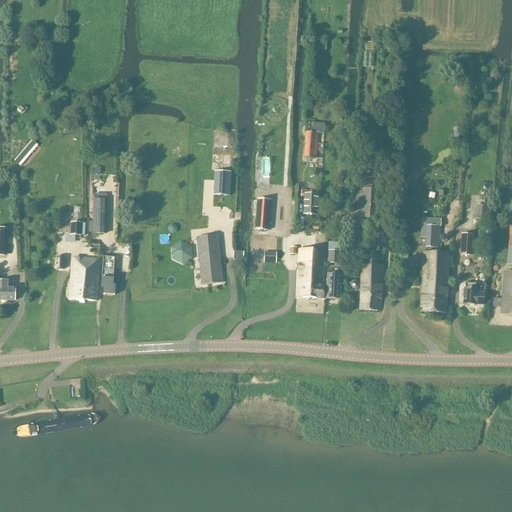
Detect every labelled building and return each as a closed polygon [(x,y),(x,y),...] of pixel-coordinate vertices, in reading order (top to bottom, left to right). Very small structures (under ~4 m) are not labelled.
[(365,32),(364,51),(373,51),(373,43),(378,43),(378,32),(365,32)] [(327,42),(317,41),(316,50),(327,50),(327,42)] [(305,132),(303,157),(316,158),(318,134),(324,135),(325,124),(312,123),(311,133),(305,132)] [(21,154),(20,151),(20,149),(19,147),(17,146),(14,143),(11,142),(9,142),(5,143),(1,145),(0,146),(0,160),(0,161),(2,163),(4,164),(7,165),(8,165),(11,165),(13,164),(17,162),(18,160),(19,158),(20,156),(21,154)] [(213,171),(212,194),(228,195),(229,171),(213,171)] [(361,172),(361,184),(361,189),(372,190),(372,185),(377,185),(377,173),(361,172)] [(378,219),(379,190),(372,190),(361,189),(352,189),(350,248),(366,248),(366,230),(370,230),(370,224),(367,224),(368,219),(378,219)] [(317,216),(318,196),(310,196),(310,191),(302,191),(301,197),(304,197),(304,215),(317,216)] [(93,200),(92,235),(106,235),(107,200),(93,200)] [(257,200),(255,230),(268,231),(270,201),(257,200)] [(65,233),(64,243),(76,244),(76,236),(85,236),(85,224),(82,224),(82,223),(71,223),(70,233),(65,233)] [(426,239),(426,247),(439,248),(440,228),(440,223),(435,223),(435,227),(427,227),(426,239)] [(461,234),(460,255),(471,256),(472,235),(461,234)] [(196,238),(201,285),(222,283),(217,236),(196,238)] [(172,260),(182,265),(192,259),(191,247),(181,242),(171,248),(172,260)] [(324,266),(325,252),(299,250),(298,271),(297,285),(297,287),(296,298),(324,299),(324,287),(323,287),(324,266)] [(339,265),(340,251),(328,251),(327,264),(339,265)] [(275,263),(276,254),(264,253),(264,262),(275,263)] [(362,253),(360,303),(360,311),(380,311),(381,290),(383,254),(362,253)] [(445,314),(448,255),(423,253),(420,313),(445,314)] [(63,270),(64,259),(56,258),(55,269),(63,270)] [(114,296),(115,286),(112,286),(114,258),(103,258),(101,286),(103,286),(103,295),(114,296)] [(97,289),(99,260),(73,259),(72,267),(69,299),(69,300),(96,302),(97,289)] [(8,288),(8,287),(8,281),(4,281),(4,269),(0,268),(0,301),(15,302),(15,288),(8,288)] [(268,294),(286,296),(288,271),(272,269),(270,269),(268,294)] [(339,300),(340,276),(340,270),(334,270),(333,276),(327,275),(326,299),(339,300)] [(511,273),(503,273),(501,300),(493,299),(493,308),(501,308),(500,315),(511,316),(511,273)] [(349,288),(352,290),(355,291),(358,288),(358,285),(356,282),(352,282),(350,284),(349,288)] [(463,306),(475,306),(484,306),(484,294),(476,293),(476,289),(475,289),(475,284),(465,284),(465,289),(464,289),(463,306)]
